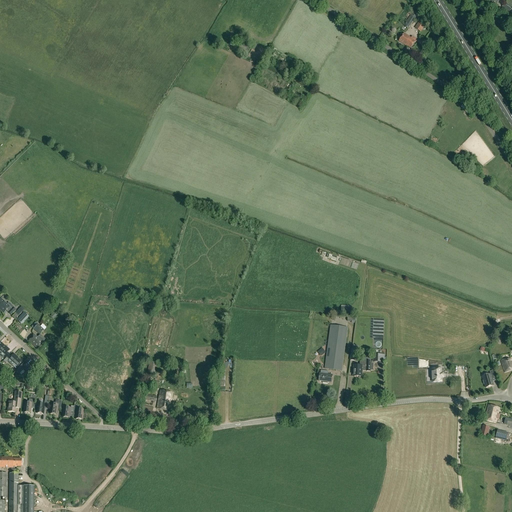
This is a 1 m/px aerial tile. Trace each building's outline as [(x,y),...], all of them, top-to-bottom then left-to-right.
[(408,29),(417,17),(412,13),(403,25),(408,29)] [(425,30),(427,26),(420,22),(415,29),(421,32),(423,29),(425,30)] [(415,42),(411,39),(411,38),(404,33),(399,41),(406,46),(407,46),(411,49),(415,42)] [(241,42),(238,48),(247,53),(250,47),(241,42)] [(3,313),(6,310),(8,312),(11,315),(15,310),(13,308),(14,307),(9,302),(7,305),(1,299),(0,299),(0,309),(1,310),(0,310),(3,313)] [(15,319),(24,310),(21,306),(11,315),(15,319)] [(21,324),(27,316),(23,314),(22,316),(20,315),(18,318),(19,319),(17,321),(21,324)] [(40,335),(44,330),(38,324),(34,329),(40,335)] [(348,328),(330,325),(325,369),(342,371),(348,328)] [(40,335),(38,338),(34,335),(29,341),(37,349),(43,343),(42,342),(45,339),(40,335)] [(1,343),(0,343),(0,351),(5,355),(3,356),(6,358),(10,355),(7,352),(9,351),(1,343)] [(352,349),(350,360),(357,361),(359,350),(352,349)] [(385,355),(373,354),(373,362),(384,362),(385,355)] [(12,365),(16,369),(22,362),(13,355),(12,356),(10,355),(6,358),(3,361),(6,363),(10,359),(14,364),(12,365)] [(418,359),(407,357),(407,366),(413,366),(413,368),(418,368),(418,359)] [(511,370),(511,362),(511,358),(501,361),(505,372),(511,370)] [(362,371),(366,371),(370,371),(370,364),(371,364),(371,361),(362,361),(362,366),(354,366),(353,376),(362,377),(362,371)] [(147,374),(153,375),(156,363),(149,362),(147,374)] [(28,373),(27,374),(30,377),(35,372),(34,371),(35,370),(34,369),(33,369),(32,369),(27,364),(25,366),(23,364),(20,367),(20,366),(16,371),(20,374),(24,370),(28,373)] [(442,374),(441,374),(441,369),(432,370),(433,382),(441,382),(441,378),(442,378),(442,374)] [(490,372),(491,375),(483,376),(484,380),(483,381),(484,384),(485,388),(493,386),(492,379),(495,378),(494,371),(490,372)] [(328,384),(328,383),(332,383),(333,375),(320,373),(319,381),(323,382),(323,383),(328,384)] [(157,409),(169,411),(173,393),(160,390),(157,409)] [(16,413),(17,408),(20,409),(22,392),(15,392),(14,402),(9,402),(7,412),(16,413)] [(30,414),(31,407),(34,408),(35,402),(36,396),(33,395),(32,400),(29,399),(29,403),(25,402),(24,413),(30,414)] [(61,409),(61,402),(61,401),(59,400),(56,400),(55,405),(51,404),(50,414),(57,415),(58,409),(61,409)] [(45,404),(38,403),(37,413),(44,414),(45,404)] [(153,408),(140,405),(139,412),(152,415),(153,408)] [(70,412),(74,412),(74,407),(71,406),(70,408),(64,407),(62,417),(70,418),(70,412)] [(500,408),(488,406),(485,420),(496,422),(497,419),(499,419),(500,415),(498,414),(500,408)] [(77,407),(74,407),(74,412),(76,413),(75,419),(82,420),(84,410),(77,409),(77,407)] [(481,435),(487,437),(490,427),(483,425),(481,435)] [(508,433),(498,431),(496,438),(507,441),(508,433)] [(13,467),(21,467),(21,459),(13,459),(13,458),(0,457),(0,467),(13,468),(13,467)] [(8,511),(33,511),(34,487),(18,486),(18,473),(9,473),(8,511)]
